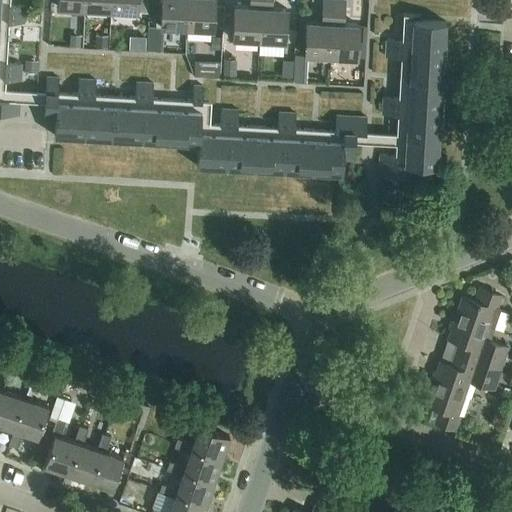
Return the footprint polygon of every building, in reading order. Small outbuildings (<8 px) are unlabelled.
[(0,0),(0,114),(19,116),(20,101),(4,100),(6,80),(21,80),(22,63),(7,62),(9,22),(25,23),(26,5),(10,5),(10,0),(0,0)] [(59,0),(59,8),(85,9),(85,0),(59,0)] [(85,0),(85,9),(112,11),(112,0),(85,0)] [(112,0),(112,11),(138,12),(150,13),(150,0),(112,0)] [(161,27),(188,28),(189,0),(150,0),(150,13),(162,13),(161,27)] [(189,0),(188,28),(215,30),(216,0),(189,0)] [(234,38),(260,40),(261,0),(250,0),(250,7),(235,6),(234,38)] [(261,0),(260,40),(287,41),(288,9),(273,8),(273,0),(261,0)] [(332,56),(335,0),(331,0),(323,0),(322,23),(307,22),(305,54),(332,56)] [(335,0),(332,56),(358,57),(360,25),(344,24),(345,1),(335,0)] [(439,167),(447,22),(404,20),(403,41),(387,40),(386,57),(401,58),(399,99),(384,98),(384,107),(383,115),(398,116),(396,156),(381,155),(380,178),(410,180),(411,166),(439,167)] [(152,83),(144,83),(136,82),(135,97),(96,95),(97,80),(79,79),(78,94),(59,93),(59,78),(48,77),(45,126),(56,126),(56,136),(198,144),(199,123),(202,123),(204,86),(194,85),(193,100),(151,98),(152,83)] [(199,123),(198,144),(197,166),(343,175),(344,157),(357,158),(357,132),(368,133),(368,118),(337,116),(336,130),(296,128),(297,113),(280,112),(279,127),(239,125),(239,110),(222,109),(221,124),(202,123),(199,123)] [(460,342),(456,353),(502,369),(510,347),(490,340),(501,309),(497,308),(502,295),(481,288),(476,300),(463,296),(449,338),(460,342)] [(495,389),(502,369),(456,353),(452,365),(441,361),(426,403),(428,403),(423,417),(456,428),(460,415),(464,416),(471,397),(465,395),(469,381),(495,389)] [(0,423),(14,428),(24,397),(2,390),(0,396),(0,423)] [(24,397),(14,428),(9,444),(17,447),(23,431),(38,436),(48,405),(24,397)] [(77,441),(74,440),(60,435),(65,420),(57,417),(51,433),(54,434),(43,464),(66,472),(77,441)] [(66,472),(90,480),(100,449),(97,448),(83,443),(88,428),(79,425),(74,440),(77,441),(66,472)] [(192,446),(222,457),(230,436),(199,425),(193,443),(192,446)] [(100,449),(90,480),(113,488),(123,457),(106,451),(111,435),(102,432),(97,448),(100,449)] [(215,478),(222,457),(192,446),(193,443),(177,437),(174,446),(190,451),(185,465),(184,467),(215,478)] [(182,474),(177,488),(176,492),(207,502),(215,478),(184,467),(185,465),(169,460),(166,469),(182,474)] [(176,492),(177,488),(162,483),(159,491),(174,497),(169,511),(154,506),(151,511),(203,511),(207,502),(176,492)]
